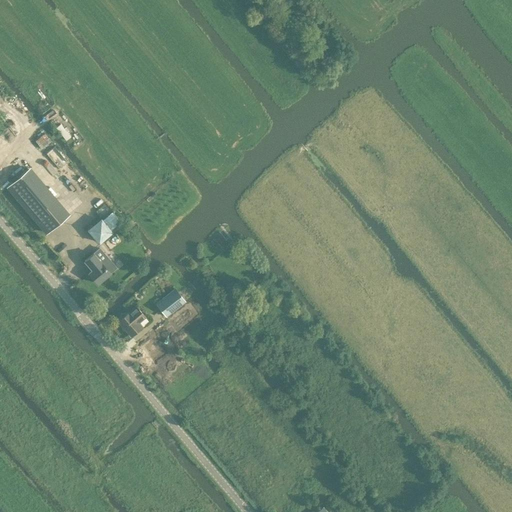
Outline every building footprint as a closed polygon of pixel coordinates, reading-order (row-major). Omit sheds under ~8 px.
[(28,168),(7,186),(47,232),(68,214),(28,168)] [(111,231),(100,219),(87,230),(99,243),(111,231)] [(94,253),(84,261),(92,270),(88,273),(97,283),(116,267),(107,257),(102,262),(94,253)] [(157,303),(167,315),(185,301),(175,288),(157,303)] [(142,327),(139,323),(146,317),(137,306),(130,312),(129,311),(118,320),(131,336),(142,327)] [(196,316),(189,307),(170,323),(178,331),(196,316)] [(154,338),(144,347),(160,366),(165,362),(167,365),(173,360),(163,349),(169,344),(161,335),(155,340),(154,338)]
